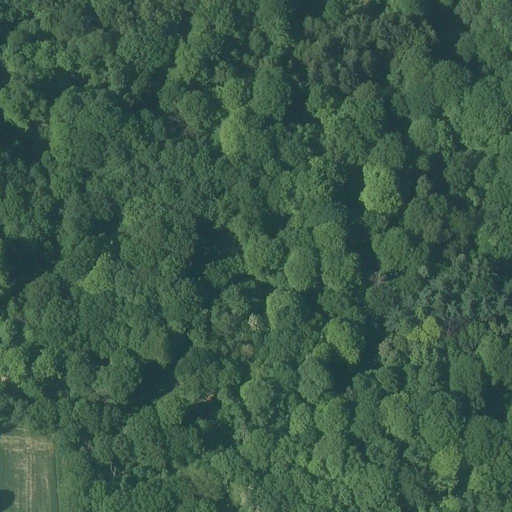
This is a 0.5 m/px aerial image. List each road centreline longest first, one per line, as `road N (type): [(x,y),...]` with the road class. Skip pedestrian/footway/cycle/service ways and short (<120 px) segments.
road 1 (track): [(339,511),(268,334),(184,0)]
road 2 (track): [(489,471),(388,469),(327,483)]
